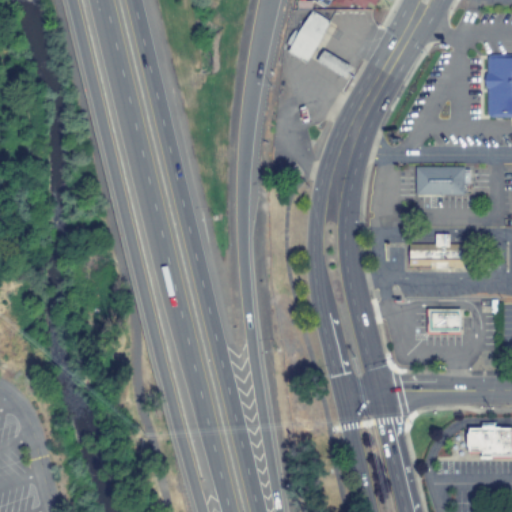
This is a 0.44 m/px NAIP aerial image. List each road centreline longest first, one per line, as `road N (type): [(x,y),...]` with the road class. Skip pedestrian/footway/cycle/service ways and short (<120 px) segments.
road 1 (motorway): [(70,0),(200,511)]
road 2 (motorway): [(255,511),(131,0)]
road 3 (motorway): [(103,0),(226,511)]
road 4 (motorway): [(277,511),(240,212),(267,0)]
road 5 (secondary): [(408,0),(335,140),(318,210),(319,294),(346,411)]
road 6 (secondary): [(380,394),(346,249),(350,178),(434,0)]
road 7 (tertiary): [(380,394),(511,392)]
road 8 (residential): [(319,294),(345,379),(380,394)]
road 9 (secondary): [(409,511),(380,394)]
